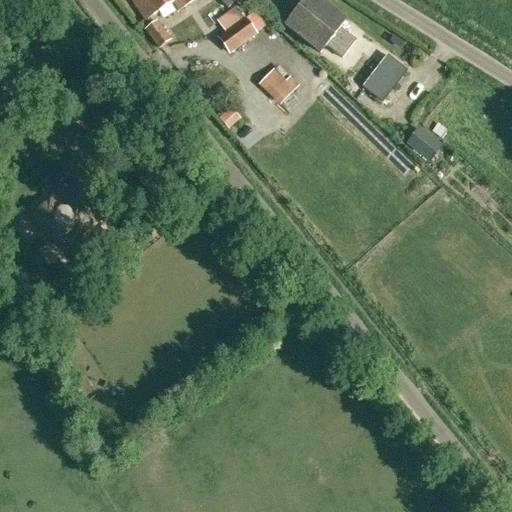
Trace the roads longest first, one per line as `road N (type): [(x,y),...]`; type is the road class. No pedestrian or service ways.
road 1 (unclassified): [(507,511),(93,0)]
road 2 (unclassified): [(511,79),(384,0)]
